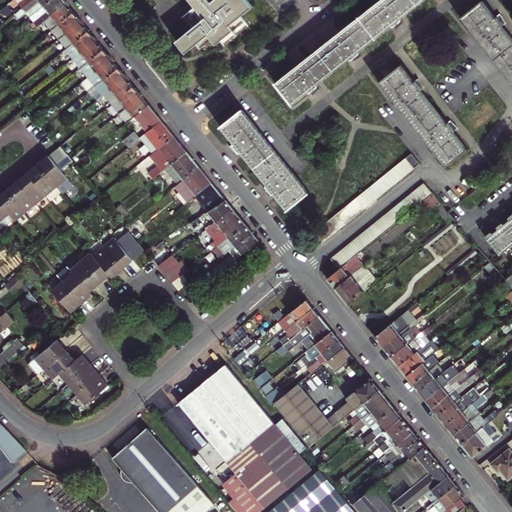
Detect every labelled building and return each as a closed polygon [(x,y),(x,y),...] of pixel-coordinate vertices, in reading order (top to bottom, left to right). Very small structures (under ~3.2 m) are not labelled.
[(27,0),(22,4),(25,8),(35,0),(41,0),(43,2),(45,0),(27,0)] [(45,0),(43,2),(29,13),(37,23),(44,17),(51,12),(50,11),(58,5),(59,6),(66,0),(65,0),(45,0)] [(50,11),(51,12),(44,17),(51,26),(58,21),(73,8),(69,4),(66,0),(59,6),(58,5),(50,11)] [(193,0),(195,2),(181,13),(191,25),(176,37),(185,48),(196,39),(200,44),(212,35),(216,39),(221,34),(226,39),(248,21),(241,12),(251,3),(248,0),(193,0)] [(294,102),(293,101),(309,89),(312,93),(319,85),(317,82),(350,56),(352,58),(361,53),(358,50),(392,22),(396,27),(403,19),(401,16),(420,0),(379,0),(336,34),(300,63),(278,81),(276,79),(274,80),(292,104),(294,102)] [(480,0),(460,16),(462,18),(464,16),(511,76),(511,35),(503,25),(507,22),(501,12),(496,16),(483,1),(484,0),(480,0)] [(74,25),(81,19),(77,14),(73,8),(58,21),(51,26),(59,36),(66,31),(65,29),(72,23),(74,25)] [(65,29),(66,31),(59,36),(66,45),(73,40),(88,28),(84,23),(81,19),(74,25),(72,23),(65,29)] [(92,32),(88,28),(73,40),(66,45),(74,54),(81,49),(80,48),(88,42),(89,44),(96,38),(95,36),(92,32)] [(81,63),(103,46),(100,42),(96,38),(89,44),(88,42),(80,48),(81,49),(74,54),(81,63)] [(103,62),(111,56),(108,52),(103,46),(81,63),(88,72),(95,67),(95,66),(102,60),(103,62)] [(95,66),(95,67),(88,72),(88,73),(96,82),(118,64),(115,60),(111,56),(103,62),(102,60),(95,66)] [(401,59),(377,79),(379,81),(380,80),(445,159),(443,160),(445,162),(469,142),(467,140),(466,141),(454,127),(458,122),(450,116),(447,118),(421,87),(425,84),(419,74),(414,78),(401,63),(403,61),(401,59)] [(122,70),(118,64),(96,82),(95,83),(102,91),(103,90),(109,85),(116,78),(118,80),(126,74),(122,70)] [(109,85),(103,90),(111,100),(117,95),(133,82),(130,79),(126,74),(118,80),(116,78),(109,85)] [(133,82),(117,95),(111,100),(119,109),(125,104),(124,103),(132,97),(133,99),(141,93),(137,88),(133,82)] [(124,103),(125,104),(119,109),(126,119),(132,114),(134,113),(148,101),(144,96),(141,93),(133,99),(132,97),(124,103)] [(160,116),(153,107),(148,101),(134,113),(146,128),(160,116)] [(232,149),(235,152),(239,149),(265,183),(262,185),(265,191),(267,195),(272,191),(284,207),(283,208),(284,209),(309,190),(308,188),(306,189),(242,109),(243,109),(242,107),(217,125),(219,127),(221,125),(233,141),(228,144),(232,149)] [(143,130),(156,145),(173,132),(166,123),(160,116),(146,128),(143,130)] [(136,136),(138,134),(133,127),(122,137),(127,143),(136,136)] [(136,136),(149,151),(150,150),(156,145),(143,130),(138,134),(136,136)] [(173,132),(156,145),(150,150),(158,160),(150,167),(154,172),(161,166),(168,161),(185,147),(179,140),(173,132)] [(43,154),(37,159),(55,182),(61,189),(71,181),(66,174),(59,165),(71,157),(59,142),(57,144),(48,151),(46,152),(43,154)] [(191,155),(185,147),(168,161),(181,176),(197,163),(191,155)] [(422,161),(413,150),(410,152),(313,230),(322,240),(422,161)] [(61,189),(55,182),(37,159),(32,163),(26,168),(44,191),(49,198),(61,189)] [(168,161),(161,166),(174,182),(181,176),(168,161)] [(181,176),(194,192),(210,179),(205,172),(203,170),(197,163),(181,176)] [(32,199),(44,191),(26,168),(21,172),(15,177),(32,199)] [(181,176),(174,182),(172,183),(185,199),(194,192),(181,176)] [(32,199),(15,177),(10,180),(4,185),(22,207),(32,199)] [(332,254),(341,265),(352,256),(393,222),(434,189),(425,178),(332,254)] [(207,208),(225,197),(217,188),(210,179),(194,192),(207,208)] [(10,216),(22,207),(4,185),(0,188),(0,202),(3,206),(5,209),(10,216)] [(438,198),(434,193),(424,200),(429,207),(438,198)] [(225,197),(207,208),(192,218),(197,224),(206,218),(210,222),(231,205),(228,201),(225,197)] [(0,202),(0,224),(10,216),(5,209),(3,206),(0,202)] [(235,209),(231,205),(210,222),(209,223),(207,225),(213,233),(216,231),(238,213),(235,209)] [(245,222),(238,213),(216,231),(213,233),(216,237),(211,241),(215,246),(245,222)] [(511,218),(507,223),(505,221),(503,223),(500,225),(501,227),(511,240),(511,218)] [(220,255),(229,248),(251,230),(248,226),(245,222),(215,246),(213,247),(220,255)] [(112,231),(101,241),(120,263),(125,258),(142,244),(126,226),(115,235),(112,231)] [(511,245),(511,240),(501,227),(496,232),(494,230),(491,232),(488,235),(503,253),(511,245)] [(255,235),(251,230),(229,248),(231,251),(212,267),(216,272),(236,256),(258,238),(255,235)] [(106,269),(109,272),(114,268),(120,263),(101,241),(90,250),(106,269)] [(88,247),(77,256),(96,278),(101,274),(106,269),(90,250),(88,247)] [(179,261),(172,253),(160,263),(166,271),(179,261)] [(66,265),(85,287),(90,283),(96,278),(77,256),(66,265)] [(352,256),(341,265),(328,275),(333,281),(337,285),(360,266),(352,256)] [(182,259),(179,261),(166,271),(173,279),(183,272),(188,267),(182,259)] [(82,295),(87,290),(85,287),(66,265),(64,262),(53,271),(58,277),(77,299),(82,295)] [(343,293),(349,301),(373,281),(370,277),(369,278),(360,266),(337,285),(342,292),(343,293)] [(183,272),(173,279),(180,288),(190,280),(183,272)] [(12,290),(22,281),(15,273),(8,280),(5,283),(12,290)] [(48,285),(66,308),(71,303),(77,299),(58,277),(48,285)] [(278,320),(285,328),(293,322),(313,305),(309,301),(306,297),(278,320)] [(411,310),(420,303),(418,300),(375,334),(380,340),(384,344),(401,330),(417,317),(411,310)] [(283,343),(319,314),(316,310),(313,305),(293,322),(285,328),(287,331),(279,338),(283,343)] [(2,312),(0,313),(0,323),(3,327),(10,321),(2,312)] [(325,321),(319,314),(283,343),(287,348),(300,337),(309,348),(318,341),(332,329),(326,322),(325,321)] [(428,324),(418,331),(391,353),(396,360),(399,363),(423,344),(418,337),(420,335),(424,334),(432,328),(428,324)] [(401,330),(384,344),(388,349),(391,353),(418,331),(415,326),(404,334),(401,330)] [(302,366),(315,355),(338,337),(335,333),(332,329),(318,341),(309,348),(312,351),(298,362),(302,366)] [(319,366),(322,364),(327,360),(345,345),(341,341),(338,337),(315,355),(319,359),(305,370),(309,375),(309,374),(315,370),(319,366)] [(432,337),(423,344),(399,363),(404,369),(407,373),(434,351),(440,347),(432,337)] [(0,364),(22,346),(15,339),(0,351),(0,364)] [(54,339),(32,359),(40,369),(62,350),(59,345),(54,339)] [(349,351),(345,345),(327,360),(336,370),(353,356),(349,351)] [(242,348),(233,356),(234,357),(239,363),(240,364),(249,356),(242,348)] [(62,350),(40,369),(50,380),(58,374),(72,361),(67,355),(62,350)] [(434,351),(407,373),(411,379),(413,381),(436,363),(440,359),(434,351)] [(72,361),(58,374),(67,385),(89,366),(84,361),(79,355),(72,361)] [(40,369),(32,359),(26,363),(35,374),(40,369)] [(442,370),(420,389),(423,393),(426,397),(457,372),(461,369),(454,361),(442,370)] [(274,422),(227,362),(214,372),(178,401),(236,471),(224,480),(227,483),(225,485),(234,496),(231,498),(242,511),(257,511),(264,506),(319,463),(282,415),(274,422)] [(418,386),(420,389),(442,370),(436,363),(413,381),(418,386)] [(93,371),(89,366),(67,385),(76,395),(98,376),(93,371)] [(323,370),(319,366),(315,370),(318,375),(323,370)] [(255,379),(261,386),(269,380),(263,372),(255,379)] [(430,402),(433,405),(455,388),(450,382),(453,380),(460,375),(457,372),(426,397),(429,400),(430,402)] [(102,381),(98,376),(76,395),(85,405),(106,386),(102,381)] [(348,400),(333,412),(339,419),(355,407),(379,387),(374,381),(370,376),(345,396),(348,400)] [(471,383),(467,378),(458,385),(463,390),(471,383)] [(261,386),(267,394),(276,387),(269,380),(261,386)] [(308,445),(333,425),(299,383),(283,396),(274,403),(308,445)] [(482,393),(475,384),(461,395),(468,404),(473,401),(482,393)] [(267,394),(266,396),(272,404),(274,403),(283,396),(276,387),(267,394)] [(358,411),(348,419),(352,424),(386,397),(382,392),(379,387),(355,407),(358,411)] [(455,388),(433,405),(437,410),(439,413),(461,395),(455,388)] [(468,404),(461,395),(439,413),(443,418),(446,422),(468,404)] [(390,401),(386,397),(352,424),(356,429),(367,421),(370,425),(393,406),(390,401)] [(481,410),(473,401),(468,404),(476,414),(481,410)] [(475,415),(476,414),(468,404),(446,422),(451,428),(454,432),(475,415)] [(397,410),(393,406),(370,425),(374,429),(363,438),(367,443),(401,415),(397,410)] [(374,440),(378,445),(407,422),(404,419),(401,415),(367,443),(365,444),(367,446),(374,440)] [(483,425),(475,415),(454,432),(458,437),(462,441),(483,425)] [(483,425),(462,441),(468,449),(473,455),(494,438),(499,435),(488,421),(483,425)] [(0,422),(0,478),(13,467),(15,465),(11,461),(26,449),(0,422)] [(157,511),(199,511),(211,503),(146,422),(110,451),(119,463),(118,464),(117,465),(117,467),(117,468),(118,470),(118,471),(119,473),(120,474),(122,475),(124,476),(126,476),(128,476),(129,475),(157,511)] [(410,426),(407,422),(378,445),(384,453),(413,430),(410,426)] [(416,433),(413,430),(384,453),(390,460),(395,456),(418,437),(416,433)] [(421,441),(418,437),(395,456),(399,460),(394,465),(396,467),(414,452),(424,444),(421,441)] [(424,444),(414,452),(396,467),(393,470),(400,478),(384,491),(392,501),(429,471),(419,458),(429,450),(424,444)] [(511,474),(511,447),(511,446),(492,461),(498,469),(500,466),(504,471),(509,477),(511,474)] [(359,511),(400,511),(426,491),(448,473),(442,466),(436,460),(429,450),(419,458),(429,471),(392,501),(384,491),(400,478),(393,470),(352,503),(358,510),(359,511)] [(359,511),(358,510),(356,511),(321,468),(265,511),(359,511)] [(334,481),(340,488),(351,479),(346,472),(334,481)] [(448,473),(426,491),(434,501),(455,483),(452,478),(448,473)] [(435,505),(440,511),(443,510),(459,497),(463,493),(459,488),(455,483),(434,501),(426,507),(429,510),(435,505)] [(455,511),(465,504),(459,497),(443,510),(444,511),(455,511)]
